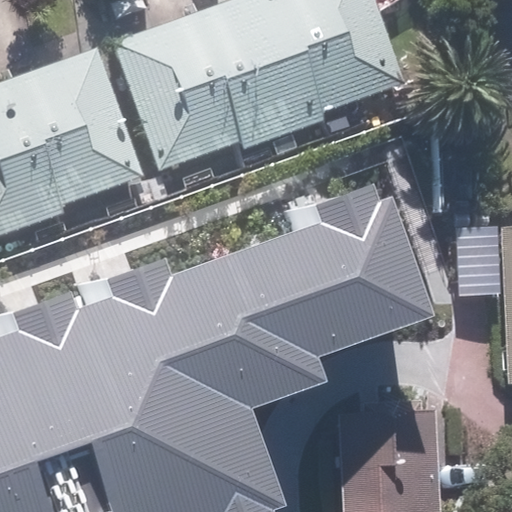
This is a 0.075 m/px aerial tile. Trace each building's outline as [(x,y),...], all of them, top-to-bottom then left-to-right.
[(360,0),(223,0),(95,45),(141,177),(392,90),(360,0)] [(82,49),(0,78),(0,79),(46,210),(129,180),(82,49)] [(0,79),(0,235),(49,217),(46,210),(0,79)] [(411,93),(388,100),(393,115),(416,108),(411,93)] [(150,179),(126,186),(131,207),(156,200),(150,179)] [(0,511),(275,511),(287,506),(253,409),(328,382),(319,358),(436,315),(392,196),(380,200),(374,184),(315,205),(322,222),(171,275),(165,258),(108,279),(113,296),(77,309),(70,291),(13,313),(19,330),(0,336),(0,511)] [(494,386),(511,385),(511,232),(486,234),(494,386)] [(365,404),(365,414),(339,415),(342,511),(441,511),(437,410),(388,412),(387,403),(365,404)]
